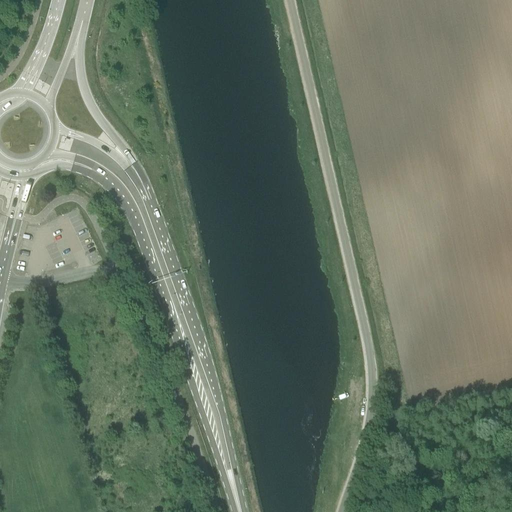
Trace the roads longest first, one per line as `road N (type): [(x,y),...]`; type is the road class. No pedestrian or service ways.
road 1 (unclassified): [(340,511),(362,439),(364,356),(288,0)]
road 2 (unclassified): [(0,281),(38,283),(90,270),(122,280),(189,429),(215,511)]
road 3 (primary): [(83,166),(112,184),(138,225),(196,400),(230,475)]
road 4 (primary): [(230,475),(204,363),(130,165)]
road 5 (primary): [(130,165),(86,96),(78,35)]
